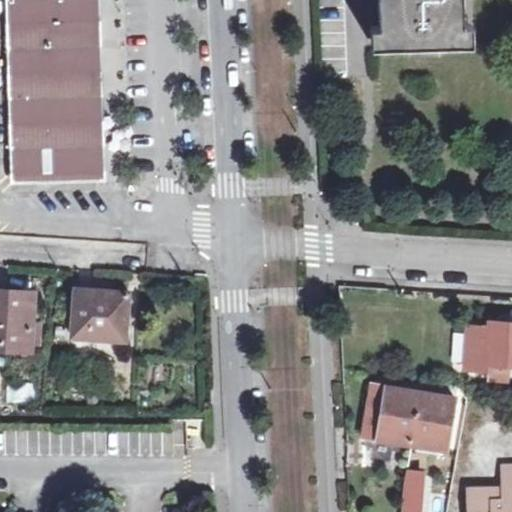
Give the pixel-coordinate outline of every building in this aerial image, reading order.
[(380,0),(382,45),(464,42),(463,0),(380,0)] [(11,99),(94,97),(93,73),(92,3),(8,5),(11,99)] [(12,138),(95,136),(95,118),(94,97),(11,99),(12,138)] [(96,156),(95,136),(12,138),(13,173),(55,171),(96,170),(96,156)] [(74,336),(126,340),(130,292),(77,289),(74,336)] [(0,343),(8,344),(8,349),(31,350),(34,292),(0,290),(0,343)] [(511,322),(510,323),(509,331),(490,330),(470,329),(467,369),(489,370),(490,364),(511,365),(511,322)] [(491,322),(490,330),(509,331),(510,323),(491,322)] [(363,436),(449,449),(458,397),(373,383),(363,436)] [(470,511),(511,511),(511,468),(506,468),(506,504),(498,504),(497,489),(471,490),(470,511)] [(403,511),(420,511),(423,487),(406,485),(403,511)]
